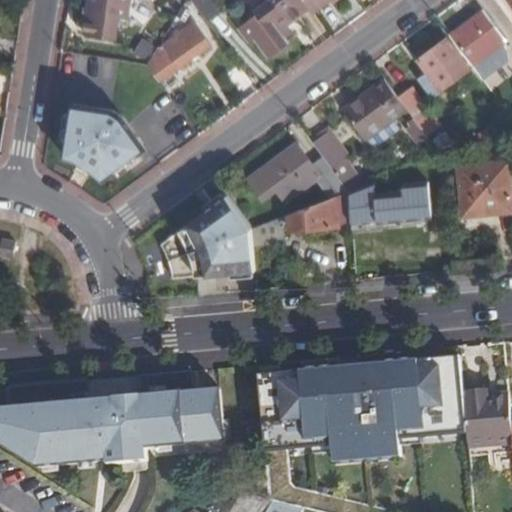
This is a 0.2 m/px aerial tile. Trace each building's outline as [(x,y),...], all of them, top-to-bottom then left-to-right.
[(131,24),(134,0),(93,0),(89,37),(119,42),(123,22),(131,24)] [(212,0),(189,0),(208,25),(220,16),(210,2),(212,0)] [(288,26),(312,9),(305,0),(271,0),(273,2),(254,15),(257,20),(239,32),(250,47),(255,43),(269,62),(288,49),(285,45),(277,33),(288,26)] [(305,0),(312,9),(316,14),(335,0),(305,0)] [(191,13),(184,8),(176,22),(183,26),(191,13)] [(486,14),(454,37),(474,65),(507,42),(486,14)] [(295,38),(288,26),(277,33),(285,45),(295,38)] [(163,49),(161,46),(149,66),(160,82),(210,48),(196,27),(180,37),(179,34),(173,37),(176,41),(163,49)] [(471,71),(450,42),(423,60),(432,75),(424,81),(435,97),(471,71)] [(365,144),(412,110),(403,99),(389,79),(342,113),(365,144)] [(416,89),(403,99),(412,110),(425,128),(434,122),(438,119),(416,89)] [(117,113),(77,107),(70,159),(84,162),(98,171),(101,172),(109,183),(152,153),(126,118),(117,113)] [(434,122),(425,128),(432,138),(441,131),(434,122)] [(330,135),(315,145),(325,159),(350,194),(365,188),(345,161),(348,159),(330,135)] [(318,178),(333,200),(338,199),(350,194),(325,159),(315,165),(300,146),(265,170),(286,201),(318,178)] [(92,179),(98,171),(84,162),(79,172),(92,179)] [(511,212),(511,173),(511,164),(464,169),(468,217),(511,212)] [(379,196),(379,183),(365,188),(350,194),(353,224),(435,219),(433,182),(407,184),(408,192),(379,196)] [(174,279),(187,277),(254,232),(255,231),(231,196),(216,206),(220,211),(213,217),(209,211),(161,243),(174,279)] [(340,228),(338,199),(333,200),(293,216),(294,232),(340,228)] [(216,206),(209,211),(213,217),(220,211),(216,206)] [(286,244),(284,220),(255,231),(254,232),(255,246),(286,244)] [(187,277),(257,270),(255,246),(254,232),(187,277)] [(18,239),(3,237),(0,253),(0,254),(14,257),(18,239)] [(420,362),(390,364),(399,460),(401,460),(399,434),(419,432),(420,439),(440,437),(439,428),(466,425),(464,401),(460,358),(440,360),(441,369),(420,370),(420,362)] [(440,360),(420,362),(420,370),(441,369),(440,360)] [(340,369),(316,371),(323,442),(332,441),(334,466),(399,460),(390,364),(381,365),(382,374),(361,376),(362,377),(341,379),(340,369)] [(381,365),(340,369),(341,379),(362,377),(361,376),(382,374),(381,365)] [(197,371),(142,376),(146,395),(146,401),(123,403),(123,398),(96,401),(94,380),(13,388),(15,407),(0,408),(0,411),(1,424),(0,425),(0,439),(42,469),(112,463),(113,467),(124,465),(125,473),(153,470),(152,449),(228,442),(227,429),(235,428),(234,418),(227,418),(224,389),(198,391),(197,371)] [(296,508),(299,508),(303,492),(293,490),(289,485),(285,443),(291,442),(292,452),(312,450),(311,442),(323,442),(316,371),(301,372),(302,381),(282,383),(281,374),(260,376),(261,385),(263,408),(272,502),(274,502),(296,508)] [(301,372),(281,374),(282,383),(302,381),(301,372)] [(251,410),(263,408),(261,385),(249,386),(251,410)] [(146,395),(123,398),(123,403),(146,401),(146,395)] [(468,448),(511,445),(511,439),(511,424),(508,397),(464,401),(466,425),(467,435),(468,448)] [(466,425),(439,428),(440,437),(467,435),(466,425)] [(231,511),(267,511),(274,502),(272,502),(243,495),(231,511)] [(293,511),(296,508),(274,502),(267,511),(293,511)]
